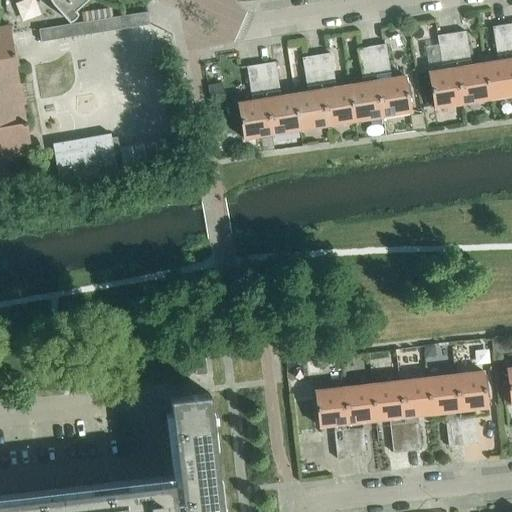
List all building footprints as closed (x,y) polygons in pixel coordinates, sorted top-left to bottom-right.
[(51,0),(53,3),(69,21),(71,20),(73,18),(74,18),(76,16),(77,15),(77,14),(78,12),(76,9),(85,0),(51,0)] [(150,23),(148,11),(127,14),(129,27),(150,23)] [(25,103),(21,83),(18,83),(14,56),(15,56),(10,24),(7,25),(8,25),(0,26),(0,157),(0,158),(1,161),(11,159),(11,156),(30,152),(30,153),(32,153),(26,121),(25,122),(22,104),(25,103)] [(511,94),(511,58),(506,24),(492,26),(498,61),(484,63),(490,98),(511,94)] [(63,38),(61,25),(39,28),(41,41),(63,38)] [(490,98),(484,63),(471,65),(465,31),(451,33),(462,103),(490,98)] [(462,103),(451,33),(437,35),(443,70),(429,72),(434,107),(462,103)] [(385,44),(371,46),(382,116),(411,111),(405,76),(391,78),(385,44)] [(382,116),(371,46),(357,48),(363,83),(349,85),(355,120),(382,116)] [(355,120),(349,85),(336,87),(330,53),(316,55),(327,125),(355,120)] [(327,125),(316,55),(302,57),(307,92),(294,94),(300,129),(327,125)] [(300,129),(294,94),(280,96),(275,62),(260,64),(272,134),(300,129)] [(272,134),(260,64),(246,66),(252,101),(238,103),(244,138),(272,134)] [(114,137),(55,146),(60,181),(119,172),(114,137)] [(495,353),(506,351),(505,340),(494,341),(495,353)] [(425,358),(436,357),(435,345),(423,347),(425,358)] [(195,374),(207,373),(204,353),(193,355),(195,374)] [(322,359),(308,361),(310,374),(323,372),(322,359)] [(473,407),(487,406),(483,370),(455,373),(463,444),(477,443),(473,407)] [(463,444),(455,373),(427,377),(431,412),(445,410),(449,446),(463,444)] [(417,414),(431,412),(427,377),(399,380),(407,451),(421,449),(417,414)] [(289,392),(300,391),(298,380),(288,382),(289,392)] [(407,451),(399,380),(371,383),(375,418),(389,417),(393,452),(407,451)] [(361,420),(375,418),(371,383),(343,386),(351,457),(366,455),(361,420)] [(351,457),(343,386),(315,390),(319,425),(333,423),(337,459),(351,457)] [(222,511),(209,394),(209,392),(169,397),(169,398),(170,398),(172,412),(166,413),(174,480),(143,484),(142,478),(0,495),(0,511),(222,511)]
